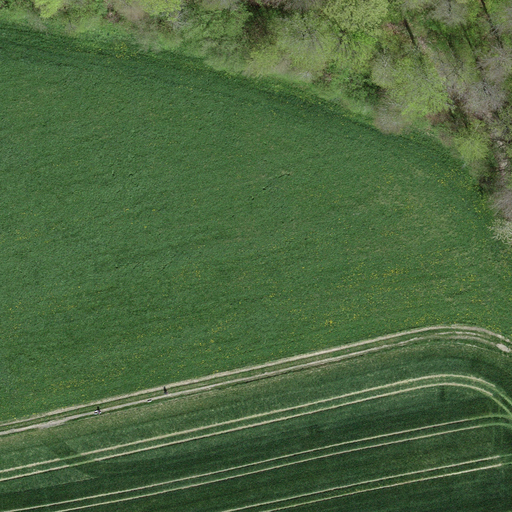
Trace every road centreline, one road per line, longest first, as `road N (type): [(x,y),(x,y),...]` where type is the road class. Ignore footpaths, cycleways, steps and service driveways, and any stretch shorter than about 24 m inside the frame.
road 1 (track): [(511,348),(472,331),(426,332),(0,423)]
road 2 (track): [(511,186),(472,99),(407,45),(335,17),(249,0)]
